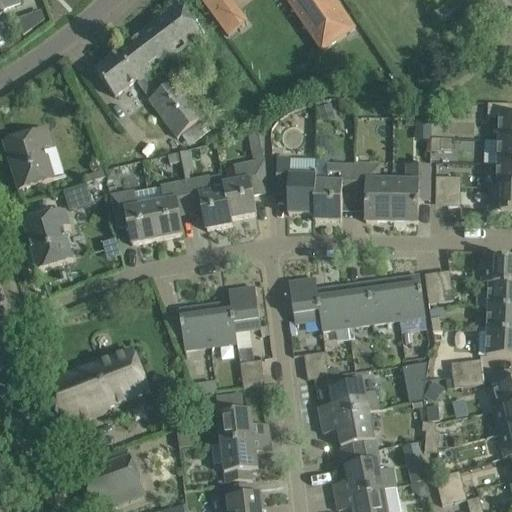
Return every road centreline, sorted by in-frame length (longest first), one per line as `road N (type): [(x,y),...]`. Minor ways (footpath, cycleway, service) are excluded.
road 1 (residential): [(5,320),(268,246)]
road 2 (residential): [(300,511),(268,246)]
road 3 (residential): [(268,246),(511,243)]
road 4 (residential): [(66,511),(5,320)]
road 5 (residential): [(0,79),(109,0)]
